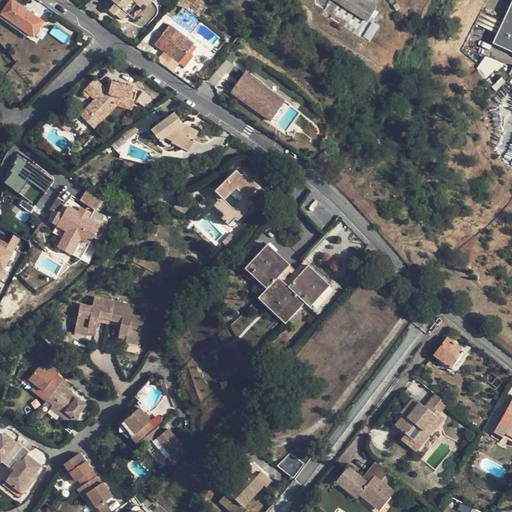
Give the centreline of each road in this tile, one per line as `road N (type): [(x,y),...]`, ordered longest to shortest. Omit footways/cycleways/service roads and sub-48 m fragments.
road 1 (residential): [(511,365),(299,170),(111,37)]
road 2 (unknown): [(456,319),(366,424),(305,511)]
road 3 (residential): [(0,105),(29,119),(111,37)]
